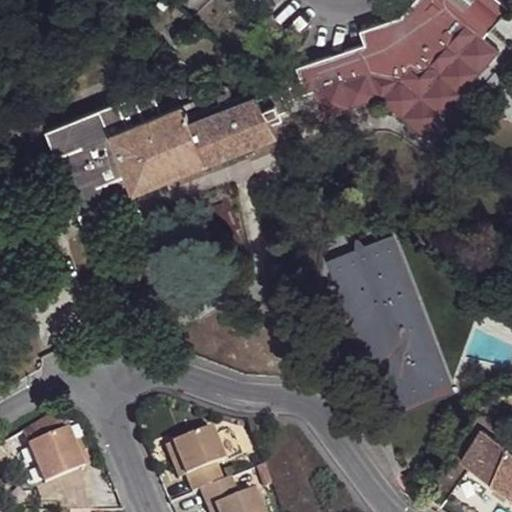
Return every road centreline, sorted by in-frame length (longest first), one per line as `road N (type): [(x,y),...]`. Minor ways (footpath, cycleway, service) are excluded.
road 1 (residential): [(92,371),(139,365),(300,405),(339,435),(354,471),(391,511)]
road 2 (residential): [(149,511),(92,371)]
